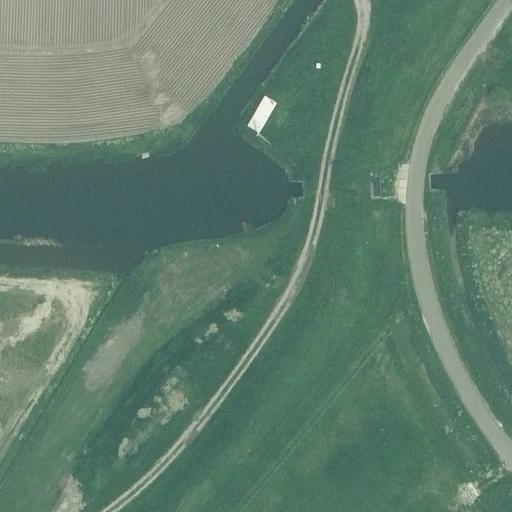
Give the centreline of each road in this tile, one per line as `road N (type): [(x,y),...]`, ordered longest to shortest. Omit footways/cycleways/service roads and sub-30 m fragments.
road 1 (track): [(107,511),(146,487),(217,415),(304,280),(326,223),(347,87),(366,42),(363,0)]
road 2 (unclassified): [(511,458),(490,440),(429,321),(413,223),(420,143),(440,91),(502,0)]
